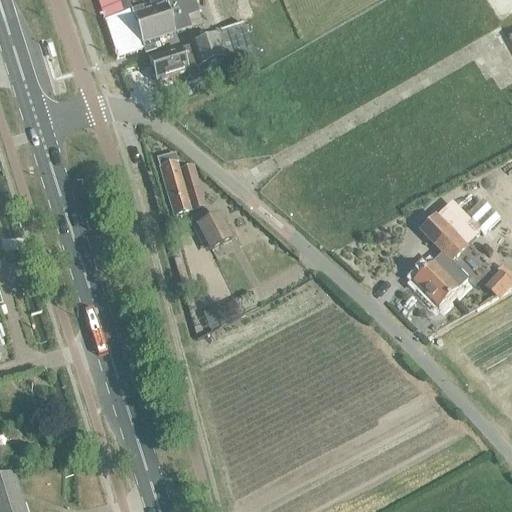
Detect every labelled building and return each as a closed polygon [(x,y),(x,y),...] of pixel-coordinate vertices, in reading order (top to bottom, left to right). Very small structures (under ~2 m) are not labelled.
[(198,15),(193,0),(179,0),(180,2),(143,14),(141,9),(130,13),(104,22),(116,60),(143,51),(154,48),(152,43),(179,34),(179,33),(186,31),(190,29),(186,19),(198,15)] [(129,0),(119,0),(123,12),(133,9),(129,0)] [(204,36),(206,42),(169,54),(169,53),(149,61),(152,70),(150,72),(152,78),(155,79),(156,84),(198,70),(225,61),(225,56),(233,53),(234,54),(239,52),(247,78),(259,74),(242,25),(234,0),(208,0),(215,18),(219,31),(204,36)] [(180,172),(175,155),(156,160),(173,218),(191,212),(190,207),(203,203),(193,169),(180,172)] [(492,223),(476,205),(468,213),(484,230),(492,223)] [(211,252),(231,242),(218,217),(198,227),(211,252)] [(441,255),(438,259),(432,265),(417,279),(412,284),(425,297),(438,310),(457,291),(467,282),(451,265),(466,250),(434,217),(418,232),(441,255)] [(483,232),(473,221),(465,229),(475,239),(483,232)] [(485,286),(501,301),(511,289),(511,273),(504,266),(485,286)] [(24,511),(20,499),(16,500),(14,492),(18,491),(13,476),(0,479),(0,511),(24,511)]
